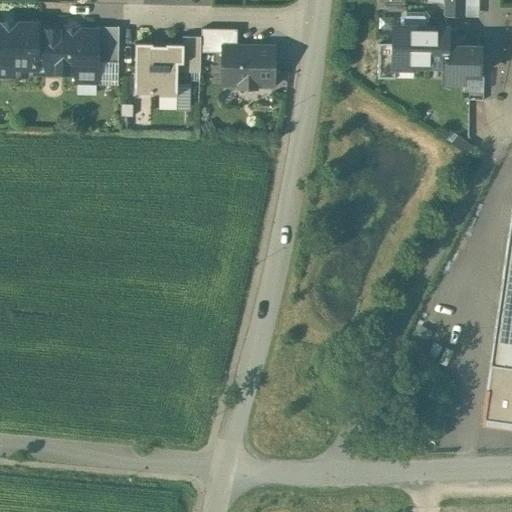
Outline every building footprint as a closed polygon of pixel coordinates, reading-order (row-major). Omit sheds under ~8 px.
[(462,0),(444,0),(444,16),(463,16),(462,0)] [(462,0),(463,16),(476,17),(476,0),(462,0)] [(423,12),(405,12),(400,17),(399,26),(393,26),(392,44),(392,68),(394,68),(412,68),(412,65),(443,66),(445,66),(445,46),(446,28),(427,27),(428,17),(423,12)] [(36,24),(0,23),(0,74),(12,75),(12,68),(33,68),(34,29),(36,29),(36,24)] [(118,27),(96,26),(96,30),(97,30),(96,63),(117,63),(118,27)] [(237,29),(201,28),(201,36),(201,52),(202,52),(224,52),(224,47),(236,47),(237,29)] [(36,29),(34,29),(33,68),(33,73),(75,74),(75,81),(96,82),(96,63),(97,30),(96,30),(79,30),(79,34),(63,34),(63,30),(36,29)] [(201,36),(182,36),(182,44),(183,44),(183,63),(177,63),(177,71),(200,72),(201,52),(201,36)] [(152,43),(135,43),(134,92),(159,93),(159,95),(177,95),(177,71),(177,63),(183,63),(183,44),(182,44),(165,43),(165,45),(152,45),(152,43)] [(392,44),(377,43),(377,78),(394,78),(394,68),(392,68),(392,44)] [(479,46),(445,46),(445,66),(443,66),(443,82),(463,83),(463,75),(478,76),(479,46)] [(236,47),(224,47),(224,52),(223,83),(240,84),(240,86),(255,86),(255,84),(272,84),(272,48),(236,47)] [(224,52),(202,52),(202,83),(223,83),(224,52)] [(117,63),(96,63),(96,82),(95,84),(117,85),(117,63)] [(511,209),(481,423),(511,427),(511,209)]
